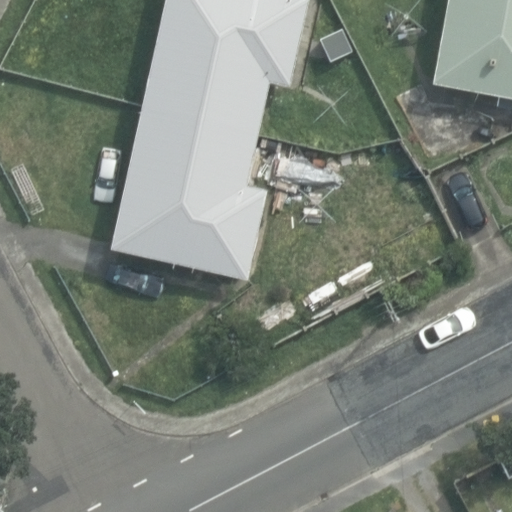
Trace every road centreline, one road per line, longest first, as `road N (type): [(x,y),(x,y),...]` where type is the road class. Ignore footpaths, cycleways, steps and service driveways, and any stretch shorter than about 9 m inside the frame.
road 1 (residential): [(511,335),(186,511)]
road 2 (residential): [(0,315),(108,511)]
